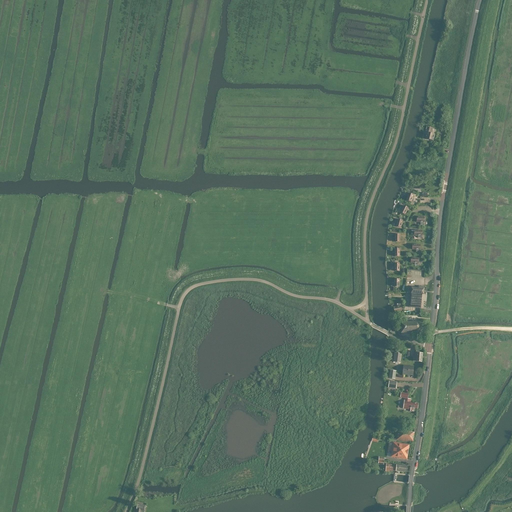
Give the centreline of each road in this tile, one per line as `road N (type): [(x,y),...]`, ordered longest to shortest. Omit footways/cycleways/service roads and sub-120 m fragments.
road 1 (unclassified): [(123,511),(187,287),(257,276),(349,306)]
road 2 (tertiary): [(429,341),(439,216),(477,0)]
road 3 (unclassified): [(366,296),(367,208),(396,135),(425,0)]
road 4 (tertiary): [(407,511),(429,341)]
